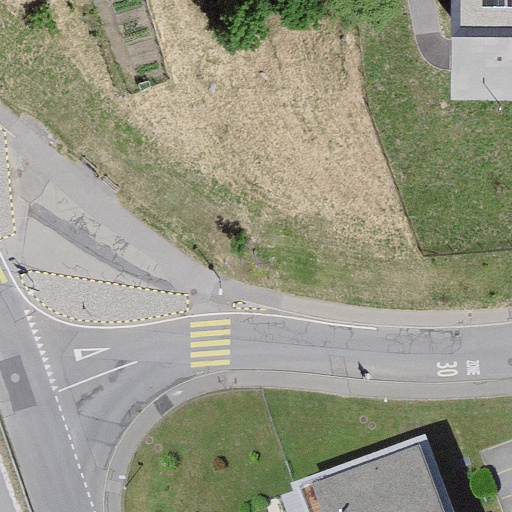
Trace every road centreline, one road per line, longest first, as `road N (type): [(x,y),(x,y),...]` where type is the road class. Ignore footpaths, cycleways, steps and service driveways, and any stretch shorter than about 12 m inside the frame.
road 1 (residential): [(272,341),(137,269),(0,146)]
road 2 (residential): [(27,405),(128,367),(272,341)]
road 3 (residential): [(272,341),(487,357),(511,351)]
